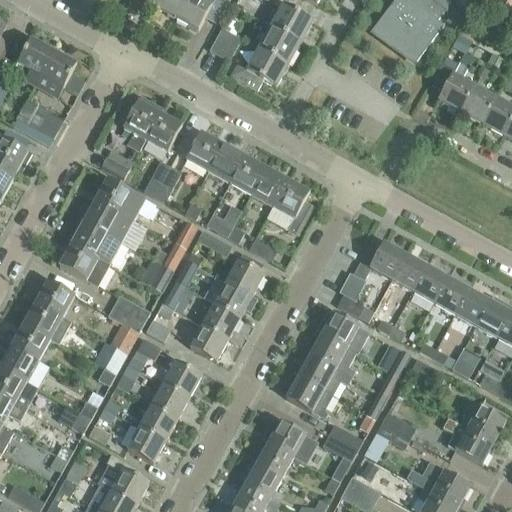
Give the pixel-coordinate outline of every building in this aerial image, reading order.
[(130,0),(129,3),(142,10),(145,5),(152,9),(157,0),(130,0)] [(157,0),(152,9),(175,21),(186,0),(157,0)] [(186,0),(175,21),(197,34),(205,21),(214,3),(208,0),(202,0),(201,3),(195,0),(186,0)] [(403,0),(395,0),(391,5),(371,32),(415,65),(442,28),(435,23),(449,5),(443,0),(418,0),(419,0),(418,0),(408,0),(407,2),(403,0)] [(511,0),(503,0),(498,7),(508,14),(511,7),(511,0)] [(312,24),(282,8),(270,29),(300,46),(312,24)] [(288,68),(300,46),(270,29),(264,26),(258,35),(265,39),(258,52),(288,68)] [(219,60),(231,37),(221,32),(209,54),(219,60)] [(231,37),(219,60),(228,65),(240,42),(231,37)] [(454,48),(464,54),(470,44),(459,38),(454,48)] [(17,67),(30,74),(23,87),(33,92),(53,55),(30,43),(17,67)] [(275,91),(288,68),(258,52),(246,74),(236,69),(230,80),(256,94),(262,84),(275,91)] [(76,68),(53,55),(33,92),(56,105),(64,91),(72,76),(76,68)] [(442,95),(437,104),(459,116),(473,89),(463,84),(474,60),(464,55),(459,67),(445,60),(442,67),(430,89),(442,95)] [(479,80),(488,85),(501,61),(492,56),(479,80)] [(64,91),(77,98),(86,83),(72,76),(64,91)] [(501,90),(510,95),(511,91),(511,79),(508,77),(501,90)] [(0,109),(10,91),(0,85),(0,109)] [(473,89),(459,116),(481,127),(495,101),(473,89)] [(144,144),(144,145),(159,118),(152,113),(155,108),(140,100),(135,108),(129,105),(119,125),(125,128),(122,132),(133,138),(128,149),(138,155),(144,144)] [(511,110),(495,101),(481,127),(503,140),(511,123),(511,110)] [(27,105),(16,124),(36,135),(47,117),(27,105)] [(159,118),(144,145),(167,157),(182,130),(159,118)] [(511,123),(503,140),(511,144),(511,123)] [(185,163),(208,176),(222,149),(200,137),(185,163)] [(30,158),(28,156),(0,140),(0,169),(15,178),(18,180),(30,158)] [(244,161),(222,149),(208,176),(229,187),(244,161)] [(122,184),(128,173),(106,161),(100,172),(122,184)] [(244,161),(229,187),(250,199),(265,173),(244,161)] [(153,201),(170,171),(160,166),(144,195),(153,201)] [(15,178),(0,169),(0,197),(3,200),(15,178)] [(170,171),(153,201),(164,207),(180,177),(170,171)] [(265,173),(250,199),(272,211),(286,184),(265,173)] [(106,182),(95,204),(133,225),(145,203),(106,182)] [(286,184),(272,211),(292,222),(287,232),(296,237),(312,210),(303,206),(309,197),(286,184)] [(121,247),(133,225),(95,204),(90,212),(87,210),(80,223),(83,225),(82,226),(121,247)] [(191,207),(186,217),(197,223),(202,212),(191,207)] [(213,217),(207,229),(227,240),(233,230),(234,229),(223,223),(213,217)] [(109,269),(121,247),(82,226),(75,240),(73,239),(69,246),(71,247),(109,269)] [(195,231),(186,226),(174,248),(184,253),(195,231)] [(233,230),(227,240),(239,247),(244,236),(233,230)] [(225,261),(231,251),(202,235),(196,245),(225,261)] [(249,254),(270,266),(277,255),(255,243),(249,254)] [(369,273),(391,285),(405,259),(383,246),(378,255),(368,250),(352,279),(363,285),(369,273)] [(71,247),(59,270),(97,291),(109,269),(71,247)] [(184,253),(174,248),(162,270),(171,275),(184,253)] [(191,257),(186,266),(197,271),(202,262),(191,257)] [(426,270),(405,259),(391,285),(412,296),(426,270)] [(263,279),(237,264),(225,287),(251,301),(263,279)] [(185,293),(197,271),(186,266),(175,287),(185,293)] [(171,275),(162,270),(151,290),(160,295),(171,275)] [(448,282),(426,270),(412,296),(433,308),(448,282)] [(348,277),(337,296),(341,298),(342,299),(350,303),(361,284),(352,279),(348,277)] [(251,301),(225,287),(217,282),(205,304),(213,309),(239,323),(251,301)] [(433,308),(454,319),(469,293),(448,282),(433,308)] [(47,285),(35,306),(62,321),(74,300),(47,285)] [(175,287),(163,308),(174,314),(185,293),(175,287)] [(490,305),(469,293),(454,319),(476,331),(490,305)] [(119,299),(113,310),(144,327),(150,316),(119,299)] [(357,321),(363,310),(342,299),(336,310),(357,321)] [(497,309),(490,305),(476,331),(497,342),(511,316),(511,313),(511,309),(500,303),(497,309)] [(62,321),(35,306),(23,328),(49,343),(57,348),(70,326),(62,321)] [(169,322),(174,314),(163,308),(158,316),(169,322)] [(239,323),(213,309),(201,329),(227,343),(239,323)] [(144,327),(113,310),(107,321),(138,338),(144,327)] [(325,330),(320,339),(353,357),(356,359),(368,337),(332,317),(332,318),(329,316),(325,317),(321,325),(322,329),(325,330)] [(511,362),(511,316),(497,342),(505,347),(500,356),(511,362)] [(381,323),(376,332),(389,339),(394,330),(381,323)] [(154,325),(148,336),(164,344),(170,333),(154,325)] [(11,350),(38,364),(49,343),(23,328),(11,350)] [(215,366),(227,343),(201,329),(189,352),(215,366)] [(394,330),(389,339),(400,345),(405,336),(394,330)] [(417,337),(412,334),(408,342),(413,344),(417,337)] [(353,357),(320,339),(309,360),(342,378),(350,383),(354,376),(346,371),(353,357)] [(129,369),(139,375),(149,358),(155,361),(160,352),(143,343),(129,369)] [(432,362),(436,353),(425,346),(420,355),(432,362)] [(0,369),(0,372),(26,386),(38,364),(11,350),(0,369)] [(436,353),(432,362),(452,373),(457,364),(436,353)] [(390,377),(399,382),(411,359),(402,354),(390,377)] [(350,383),(342,378),(309,360),(297,381),(331,400),(339,385),(346,390),(350,383)] [(104,374),(113,379),(119,368),(110,363),(104,374)] [(446,379),(417,363),(412,373),(440,389),(446,379)] [(457,364),(452,373),(462,379),(467,370),(457,364)] [(175,366),(163,388),(188,402),(200,380),(175,366)] [(134,384),(139,375),(129,369),(124,378),(134,384)] [(0,399),(26,414),(37,393),(26,387),(26,386),(0,372),(0,399)] [(113,379),(104,374),(99,383),(108,388),(113,379)] [(390,377),(379,398),(388,403),(399,382),(390,377)] [(484,378),(478,389),(486,393),(492,382),(484,378)] [(323,414),(331,400),(297,381),(285,402),(324,423),(326,419),(325,415),(323,414)] [(511,393),(492,382),(486,393),(511,407),(511,393)] [(176,423),(188,402),(163,388),(151,409),(176,423)] [(81,417),(90,422),(101,402),(92,397),(81,417)] [(376,424),(388,403),(379,398),(368,420),(376,424)] [(26,414),(0,399),(0,428),(2,429),(8,418),(19,424),(26,414)] [(110,403),(105,413),(116,419),(121,409),(110,403)] [(457,427),(492,446),(504,425),(477,410),(469,405),(457,427)] [(164,446),(176,423),(151,409),(138,432),(164,446)] [(110,429),(116,419),(105,413),(104,413),(99,423),(110,429)] [(387,416),(382,427),(410,442),(415,432),(387,416)] [(69,438),(78,443),(90,422),(81,417),(69,438)] [(480,468),(492,446),(457,427),(446,421),(440,431),(452,437),(445,449),(480,468)] [(271,439),(266,448),(292,462),(304,469),(317,446),(304,440),(278,425),(273,422),(265,436),(271,439)] [(404,452),(410,442),(382,427),(376,437),(404,452)] [(0,456),(1,457),(12,435),(2,429),(0,428),(0,456)] [(334,429),(329,440),(356,454),(362,442),(334,429)] [(93,430),(88,440),(104,449),(109,439),(93,430)] [(152,467),(164,446),(138,432),(126,453),(152,467)] [(324,450),(351,464),(356,454),(329,440),(324,450)] [(56,460),(66,465),(72,454),(62,448),(56,460)] [(255,468),(281,482),(292,462),(266,448),(255,468)] [(367,456),(364,460),(374,466),(377,461),(367,456)] [(136,481),(139,475),(111,459),(105,468),(120,476),(109,496),(136,510),(148,488),(136,481)] [(51,469),(60,475),(66,465),(56,460),(51,469)] [(360,478),(369,483),(377,470),(368,465),(360,478)] [(71,475),(81,480),(86,471),(75,466),(71,475)] [(411,474),(406,483),(429,496),(456,511),(469,489),(441,474),(429,467),(422,480),(411,474)] [(255,468),(243,490),(269,504),(281,482),(255,468)] [(70,501),(81,480),(71,475),(60,496),(63,498),(63,497),(70,501)] [(352,480),(346,491),(374,507),(380,496),(352,480)] [(324,493),(333,498),(340,485),(331,481),(324,493)] [(7,501),(27,511),(40,511),(44,507),(13,489),(7,501)] [(275,511),(278,509),(269,504),(243,490),(231,511),(233,511),(275,511)] [(359,511),(370,511),(374,507),(346,491),(340,501),(359,511)] [(423,493),(418,502),(424,506),(420,511),(455,511),(456,511),(429,496),(429,497),(423,493)] [(60,496),(51,511),(60,511),(56,510),(63,498),(60,496)] [(134,511),(136,510),(109,496),(100,511),(134,511)]
